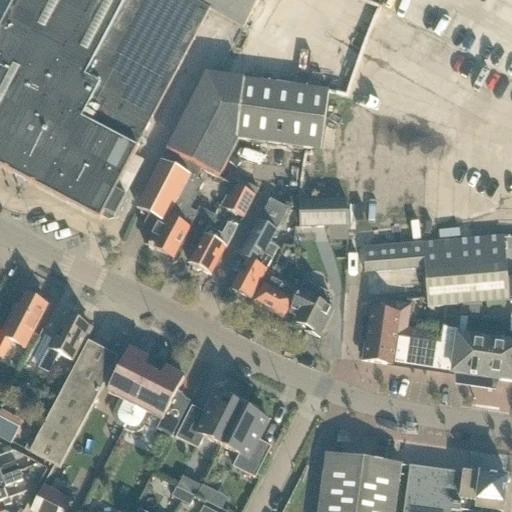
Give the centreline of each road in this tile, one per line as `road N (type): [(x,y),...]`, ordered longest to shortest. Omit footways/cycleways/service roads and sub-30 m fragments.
road 1 (residential): [(312,385),(14,238)]
road 2 (residential): [(510,431),(418,419),(312,385)]
road 3 (residential): [(312,385),(255,511)]
